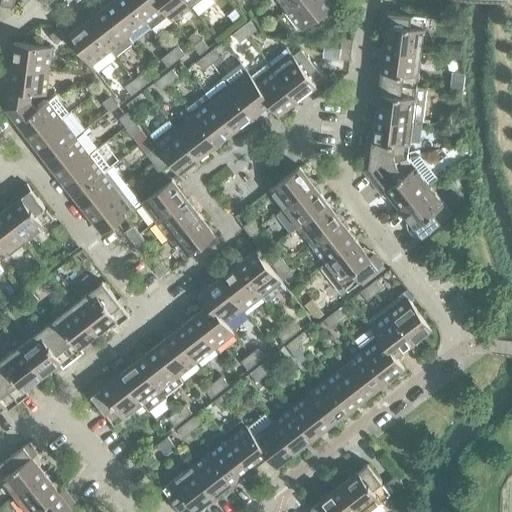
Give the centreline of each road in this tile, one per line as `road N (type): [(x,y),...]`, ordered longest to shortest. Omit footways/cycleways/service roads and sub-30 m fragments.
road 1 (residential): [(459,346),(456,329),(343,189),(369,0)]
road 2 (residential): [(59,400),(154,318),(32,160),(9,178)]
road 3 (residential): [(459,346),(250,511)]
road 4 (residential): [(144,511),(59,400)]
